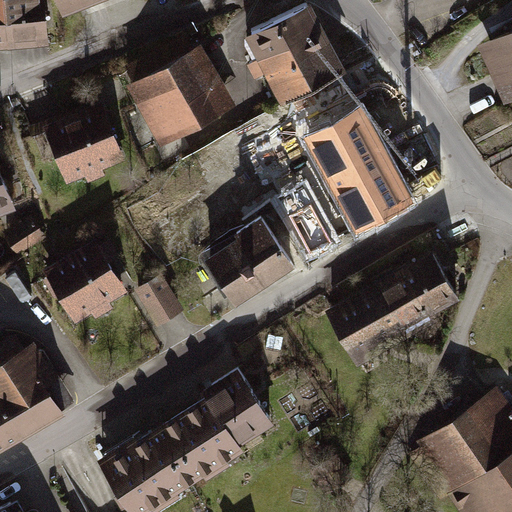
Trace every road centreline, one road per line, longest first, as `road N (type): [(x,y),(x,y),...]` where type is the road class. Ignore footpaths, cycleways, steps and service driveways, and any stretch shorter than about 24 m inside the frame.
road 1 (residential): [(0,466),(479,183)]
road 2 (residential): [(363,511),(422,410),(511,213)]
road 3 (tertiary): [(0,90),(231,0)]
road 4 (tertiary): [(346,0),(426,102)]
road 5 (residential): [(426,102),(456,57),(511,8)]
